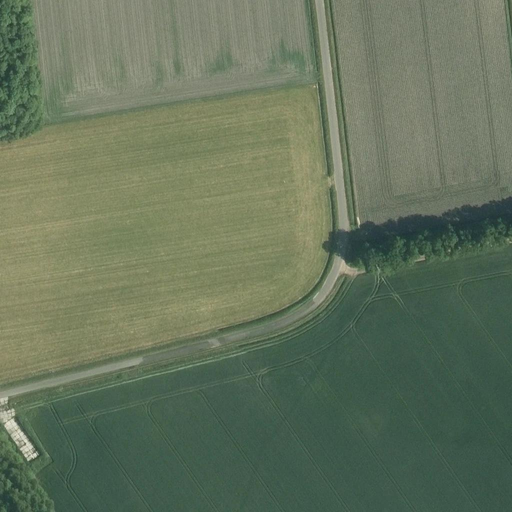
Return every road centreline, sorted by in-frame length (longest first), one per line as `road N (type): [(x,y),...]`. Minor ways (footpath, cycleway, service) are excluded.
road 1 (unclassified): [(0,395),(264,329),(328,289),(340,264),(343,214),(319,0)]
road 2 (track): [(338,267),(363,272),(511,242)]
